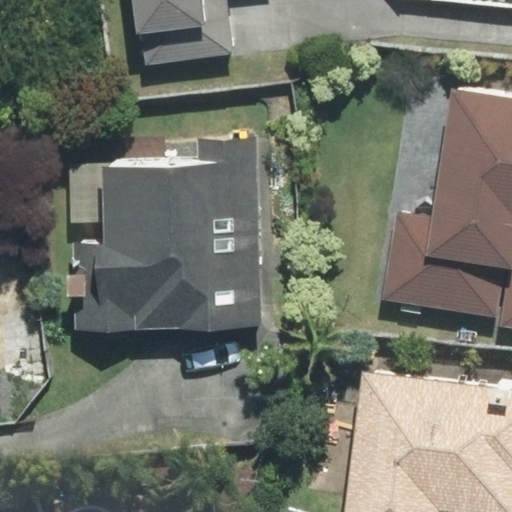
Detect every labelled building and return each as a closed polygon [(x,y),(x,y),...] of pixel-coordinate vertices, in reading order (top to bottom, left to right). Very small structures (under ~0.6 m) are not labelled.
[(151,0),(153,14),(231,5),(230,0),(151,0)] [(511,320),(511,79),(471,75),(457,199),(405,193),(393,295),(507,309),(506,319),(511,320)] [(324,100),(322,137),(396,142),(398,106),(324,100)] [(276,146),(91,149),(93,322),(279,319),(276,146)] [(0,358),(13,358),(0,207),(0,358)] [(511,511),(511,367),(382,353),(368,475),(363,511),(511,511)]
